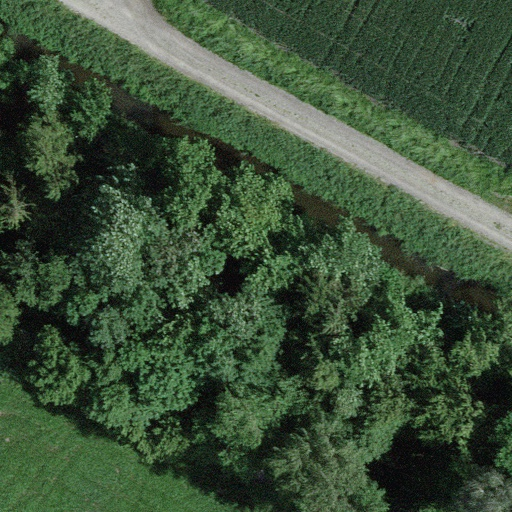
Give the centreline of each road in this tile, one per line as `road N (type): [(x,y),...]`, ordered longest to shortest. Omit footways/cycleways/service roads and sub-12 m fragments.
road 1 (track): [(107,0),(511,223)]
road 2 (track): [(264,511),(0,367)]
